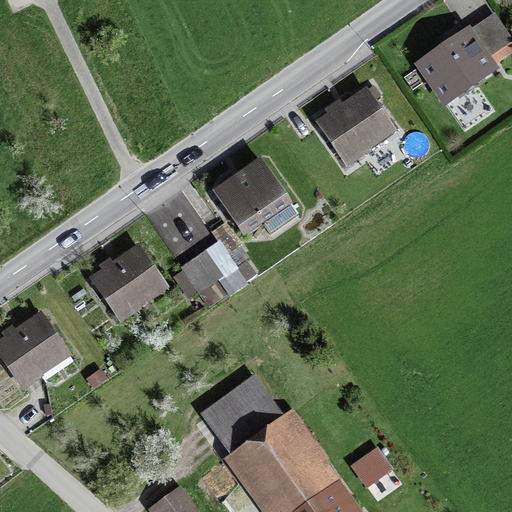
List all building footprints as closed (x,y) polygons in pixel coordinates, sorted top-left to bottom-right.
[(445,102),(493,69),(468,34),(421,67),(445,102)] [(361,144),(389,125),(367,92),(320,124),(348,165),(366,152),(361,144)] [(216,195),(244,235),(262,222),(271,234),(298,215),(263,164),(216,195)] [(219,243),(207,251),(224,276),(236,268),(219,243)] [(135,301),(163,282),(139,249),(93,281),(120,320),(139,307),(135,301)] [(211,285),(224,276),(207,251),(194,260),(211,285)] [(199,293),(211,285),(194,260),(182,268),(199,293)] [(37,369),(65,350),(42,316),(0,344),(0,354),(22,387),(41,375),(37,369)] [(101,369),(87,379),(93,388),(108,378),(101,369)] [(232,399),(208,416),(277,511),(346,511),(264,398),(242,414),(232,399)] [(378,451),(354,468),(367,486),(391,469),(378,451)] [(155,511),(193,511),(180,493),(155,511)]
